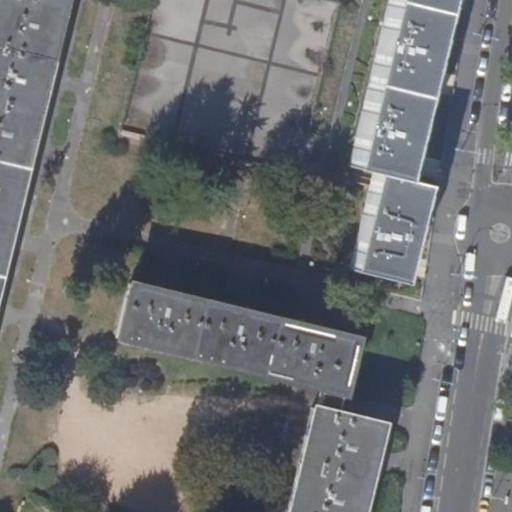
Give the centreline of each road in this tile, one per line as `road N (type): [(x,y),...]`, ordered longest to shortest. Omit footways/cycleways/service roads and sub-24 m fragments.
road 1 (residential): [(453,511),(496,235)]
road 2 (residential): [(506,0),(482,180),(496,235)]
